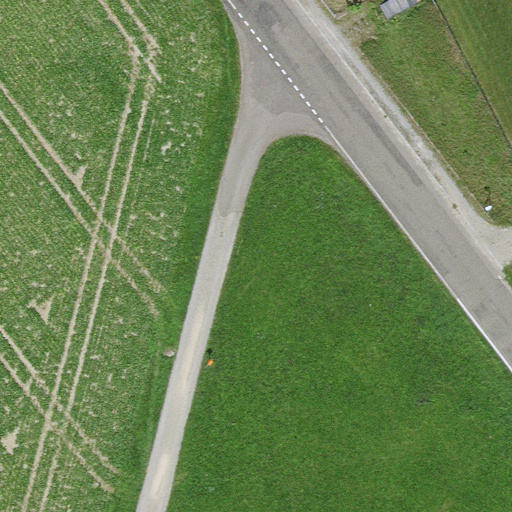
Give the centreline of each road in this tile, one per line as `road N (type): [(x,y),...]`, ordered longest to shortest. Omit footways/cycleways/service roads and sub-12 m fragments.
road 1 (track): [(278,30),(151,511)]
road 2 (residential): [(450,252),(254,0)]
